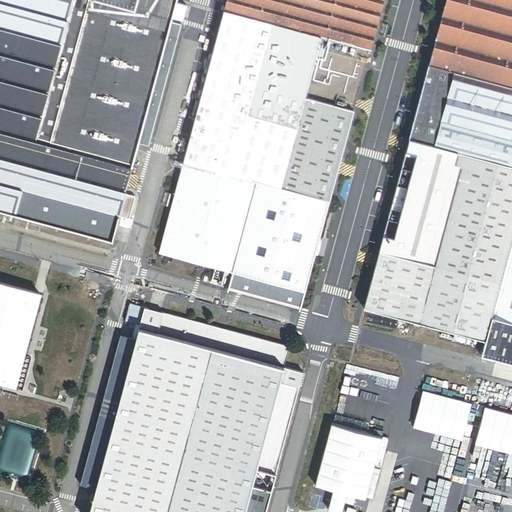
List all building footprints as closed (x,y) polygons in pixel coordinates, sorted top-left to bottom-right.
[(0,0),(0,209),(109,239),(116,214),(127,217),(133,196),(121,193),(135,142),(146,145),(179,24),(168,21),(173,0),(0,0)] [(305,291),(382,0),(227,0),(161,253),(305,291)] [(511,0),(446,0),(364,307),(489,340),(496,315),(511,319),(511,0)] [(49,286),(0,273),(0,387),(15,391),(49,286)] [(283,366),(289,346),(144,307),(88,511),(244,511),(252,482),(262,485),(264,475),(255,473),(256,469),(275,474),(303,371),(283,366)] [(511,319),(496,315),(489,340),(484,354),(511,361),(511,319)] [(461,440),(470,403),(423,391),(413,428),(461,440)] [(511,454),(511,415),(485,409),(475,446),(511,454)] [(383,433),(330,416),(314,482),(333,487),(327,511),(341,511),(347,493),(364,496),(383,433)]
